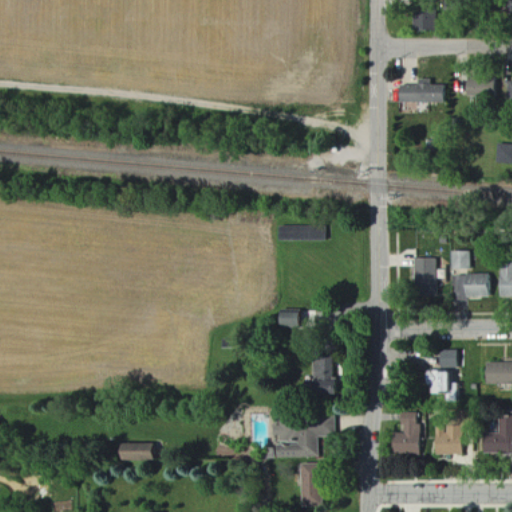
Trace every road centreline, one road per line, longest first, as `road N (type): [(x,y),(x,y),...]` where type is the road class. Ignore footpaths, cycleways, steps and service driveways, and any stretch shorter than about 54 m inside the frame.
road 1 (residential): [(377,0),(373,511)]
road 2 (residential): [(374,494),(511,494)]
road 3 (residential): [(375,326),(511,329)]
road 4 (residential): [(377,47),(511,47)]
